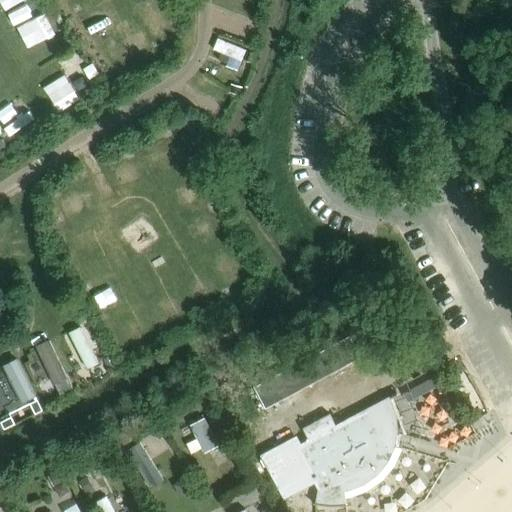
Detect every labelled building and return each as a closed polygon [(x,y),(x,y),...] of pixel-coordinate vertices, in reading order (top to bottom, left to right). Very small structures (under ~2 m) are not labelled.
[(97,32),(116,22),(106,5),(88,15),(97,32)] [(73,39),(64,44),(67,49),(76,45),(73,39)] [(218,39),(214,50),(222,53),(219,60),(227,64),(230,57),(242,62),(247,50),(218,39)] [(248,51),(244,60),(252,64),(256,54),(248,51)] [(69,57),(74,72),(88,67),(83,52),(69,57)] [(93,64),(84,70),(90,80),(100,75),(93,64)] [(77,80),(76,86),(79,91),(87,86),(82,77),(77,80)] [(232,84),(229,93),(241,96),(243,87),(232,84)] [(15,137),(42,117),(35,108),(8,127),(15,137)] [(206,175),(187,184),(195,202),(214,193),(206,175)] [(95,186),(64,200),(73,220),(104,206),(95,186)] [(205,298),(223,289),(214,270),(196,279),(205,298)] [(81,327),(70,333),(88,369),(99,364),(81,327)] [(265,409),(362,358),(349,334),(253,386),(265,409)] [(50,340),(36,346),(55,385),(68,379),(50,340)] [(18,359),(4,367),(23,404),(25,403),(37,397),(18,359)] [(68,382),(57,387),(62,398),(73,392),(68,382)] [(396,415),(390,398),(299,447),(294,438),(261,455),(285,500),(316,483),(320,490),(318,504),(317,504),(317,505),(332,507),(347,506),(346,499),(351,498),(368,491),(383,481),(394,466),(402,449),(395,447),(398,431),(396,415)] [(38,401),(31,404),(36,415),(43,411),(38,401)] [(214,412),(208,415),(212,423),(218,420),(214,412)] [(12,417),(1,423),(5,430),(15,424),(12,417)] [(205,418),(191,426),(205,454),(207,453),(218,447),(219,447),(205,418)] [(156,423),(150,433),(161,440),(167,431),(156,423)] [(129,431),(118,438),(124,447),(135,440),(129,431)] [(141,442),(127,451),(151,489),(165,481),(141,442)] [(80,461),(69,466),(73,475),(84,469),(80,461)] [(58,472),(50,476),(56,487),(64,482),(58,472)] [(88,477),(79,482),(85,494),(94,489),(88,477)] [(65,483),(55,488),(59,496),(63,497),(70,492),(65,483)] [(114,511),(107,497),(96,503),(100,511),(114,511)]
